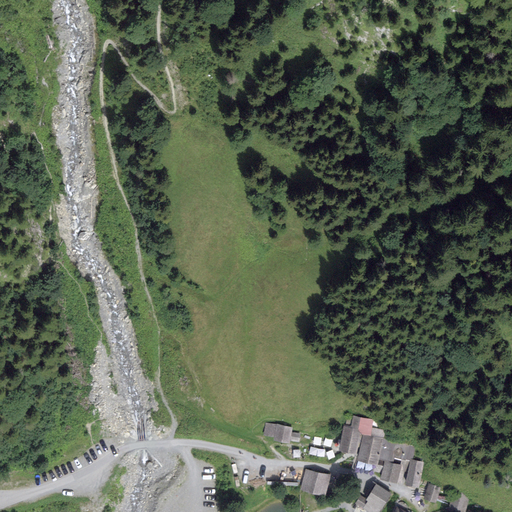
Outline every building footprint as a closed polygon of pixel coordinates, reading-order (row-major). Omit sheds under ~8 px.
[(347,424),(344,423),(338,447),(358,451),(356,457),(379,462),(380,459),(386,432),(388,424),(372,420),(374,415),(350,409),(347,424)] [(293,426),(278,424),(278,426),(266,424),(264,436),(275,438),(275,440),(290,443),(290,441),(300,442),(301,434),(292,433),(293,426)] [(386,432),(380,459),(385,460),(402,464),(408,469),(411,458),(424,461),(429,442),(386,432)] [(424,461),(411,458),(408,469),(406,481),(419,484),(424,461)] [(402,464),(385,460),(381,476),(398,480),(402,464)] [(330,475),(306,468),(301,486),(325,493),(330,475)] [(379,511),(391,492),(377,483),(368,498),(361,494),(356,503),(370,511),(379,511)] [(441,487),(428,483),(424,498),(437,502),(441,487)] [(465,511),(470,498),(454,492),(449,507),(464,511),(465,511)]
